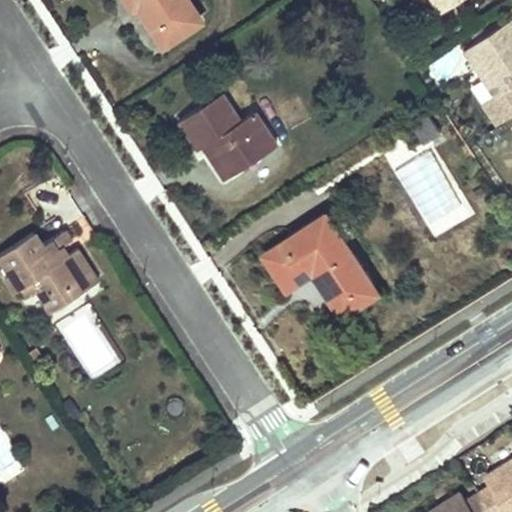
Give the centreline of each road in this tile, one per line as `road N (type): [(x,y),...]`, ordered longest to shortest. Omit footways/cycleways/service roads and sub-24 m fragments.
road 1 (residential): [(41,78),(302,467)]
road 2 (secondary): [(302,467),(511,333)]
